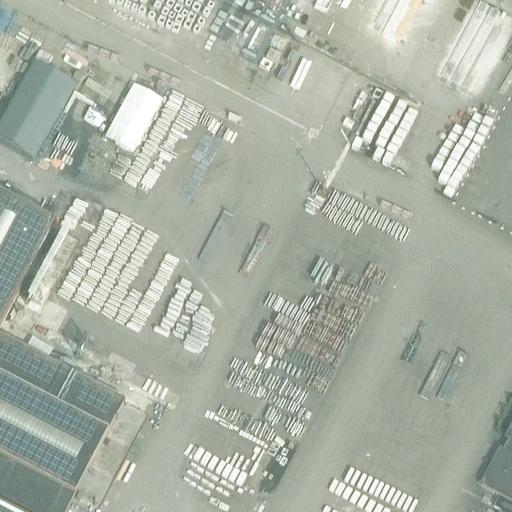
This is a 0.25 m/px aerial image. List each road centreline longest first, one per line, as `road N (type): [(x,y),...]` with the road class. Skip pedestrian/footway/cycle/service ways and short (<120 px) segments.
road 1 (unclassified): [(511,260),(24,0)]
road 2 (unknown): [(306,150),(193,367),(162,445),(157,469),(179,511)]
road 3 (unknown): [(286,511),(419,211)]
road 4 (unclassified): [(424,511),(511,351)]
